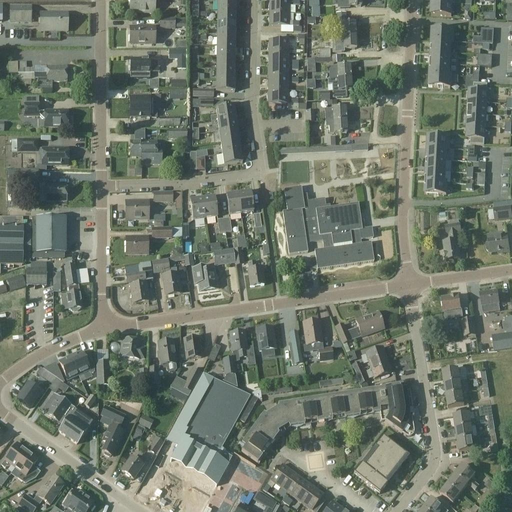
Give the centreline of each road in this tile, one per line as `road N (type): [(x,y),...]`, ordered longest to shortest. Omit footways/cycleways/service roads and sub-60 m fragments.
road 1 (residential): [(252,0),(251,106),(260,167),(179,184),(101,186)]
road 2 (residential): [(103,330),(408,285)]
road 3 (residential): [(408,285),(401,228),(413,0)]
road 4 (residential): [(396,511),(435,451),(408,285)]
road 5 (residential): [(101,186),(100,0)]
road 6 (unclassified): [(120,498),(0,412)]
road 7 (residential): [(103,330),(101,186)]
